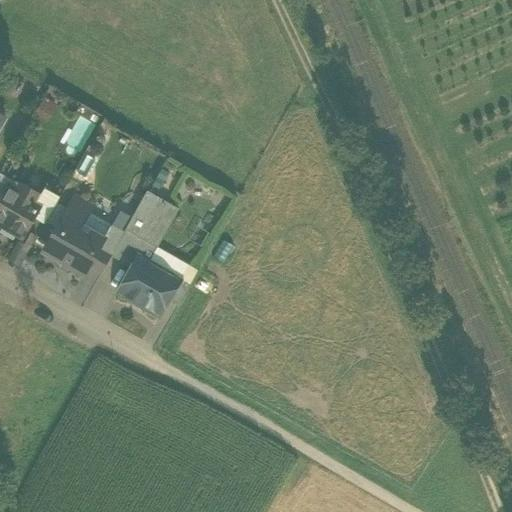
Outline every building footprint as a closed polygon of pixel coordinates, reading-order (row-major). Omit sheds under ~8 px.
[(58,106),(43,97),(33,114),(48,123),(58,106)] [(0,173),(0,196),(6,186),(16,192),(20,185),(0,173)] [(0,226),(20,237),(22,239),(27,231),(34,218),(36,214),(31,212),(39,196),(20,185),(16,192),(6,186),(0,196),(0,226)] [(44,224),(45,222),(56,203),(59,197),(43,188),(39,196),(31,212),(36,214),(34,218),(44,224)] [(147,243),(153,247),(154,247),(176,208),(146,191),(124,230),(147,243)] [(71,202),(90,213),(93,207),(75,196),(71,202)] [(87,267),(104,237),(83,225),(90,213),(71,202),(67,209),(56,228),(55,230),(60,233),(48,254),(83,273),(87,267)] [(67,209),(56,203),(45,222),(56,228),(67,209)] [(111,225),(90,213),(83,225),(104,237),(111,225)] [(124,230),(123,232),(111,225),(104,237),(87,267),(100,274),(110,256),(131,268),(138,256),(139,257),(147,243),(124,230)] [(37,237),(27,231),(22,239),(20,237),(7,260),(20,267),(37,237)] [(139,257),(178,280),(187,265),(154,247),(153,247),(147,243),(139,257)] [(117,293),(158,316),(167,301),(179,280),(178,280),(139,257),(138,256),(131,268),(117,293)] [(198,271),(187,265),(178,280),(179,280),(167,301),(177,307),(198,271)]
